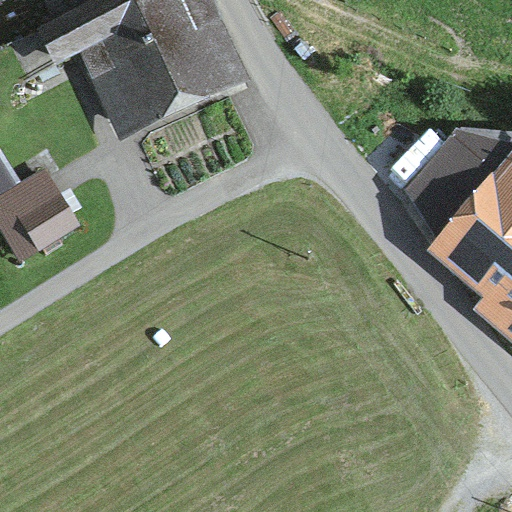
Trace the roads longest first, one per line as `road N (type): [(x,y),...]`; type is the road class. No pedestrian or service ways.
road 1 (unclassified): [(232,0),(313,131),(511,392)]
road 2 (track): [(313,131),(0,325)]
